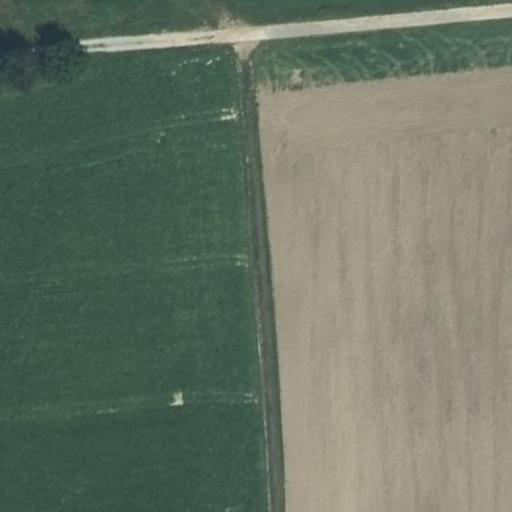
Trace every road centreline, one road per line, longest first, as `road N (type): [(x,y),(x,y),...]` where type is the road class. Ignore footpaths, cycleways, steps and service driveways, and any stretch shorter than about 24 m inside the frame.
road 1 (track): [(272,511),(241,38),(201,0)]
road 2 (track): [(0,61),(511,14)]
